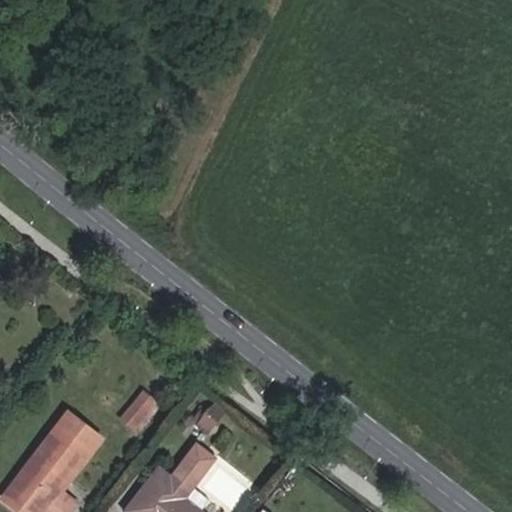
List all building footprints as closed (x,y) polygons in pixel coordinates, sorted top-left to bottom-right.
[(148,412),(156,401),(144,392),(136,402),(148,412)] [(124,418),(136,427),(148,412),(136,402),(124,418)] [(12,488),(44,511),(68,511),(74,504),(60,493),(101,440),(67,414),(12,488)] [(212,444),(222,432),(200,414),(187,431),(200,440),(203,436),(212,444)] [(198,511),(197,511),(184,501),(191,490),(213,461),(195,447),(170,480),(158,471),(127,511),(198,511)] [(44,511),(12,488),(3,499),(19,511),(44,511)] [(197,511),(205,501),(191,490),(184,501),(197,511)]
